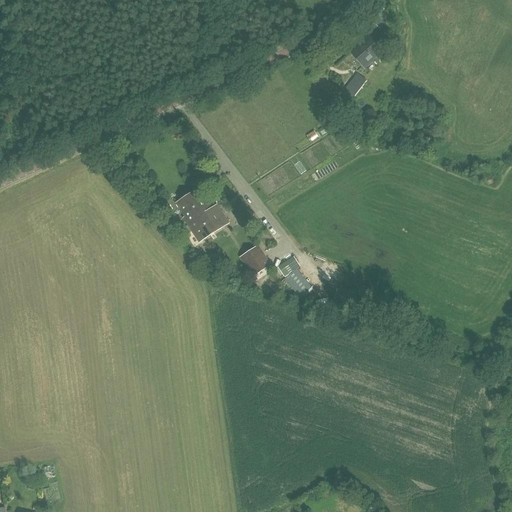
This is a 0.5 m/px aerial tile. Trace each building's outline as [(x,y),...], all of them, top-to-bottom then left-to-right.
[(375,5),(367,21),(380,29),(389,13),(375,5)] [(384,50),(370,34),(350,52),(364,68),(384,50)] [(357,73),(344,91),(353,98),(363,85),(358,81),(361,76),(357,73)] [(314,140),(321,135),(318,130),(311,135),(314,140)] [(206,203),(198,190),(177,203),(186,217),(184,218),(199,242),(228,223),(217,205),(212,208),(208,202),(206,203)] [(162,206),(155,210),(159,215),(165,211),(162,206)] [(252,278),(271,265),(258,245),(239,257),(252,278)] [(297,268),(292,271),(283,279),(299,298),(313,287),(297,268)]
